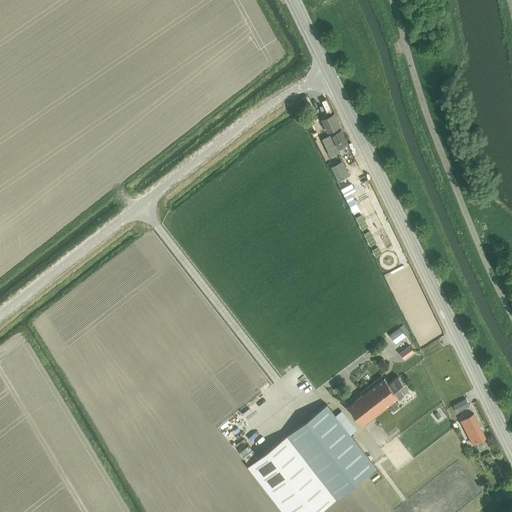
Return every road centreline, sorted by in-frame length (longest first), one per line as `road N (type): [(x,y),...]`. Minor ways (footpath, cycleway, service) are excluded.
road 1 (tertiary): [(511,451),(329,74)]
road 2 (unclassified): [(0,312),(271,102),(329,74)]
